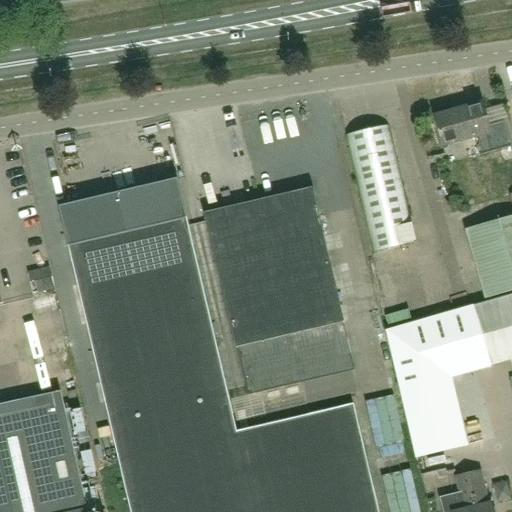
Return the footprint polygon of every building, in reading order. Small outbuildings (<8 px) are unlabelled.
[(482,102),(435,116),(443,146),(477,136),(482,155),(500,150),(504,163),(511,161),(511,155),(510,147),(511,147),(504,123),(489,128),(482,102)] [(343,108),(348,130),(371,125),(367,103),(343,108)] [(375,252),(416,244),(388,125),(346,135),(375,252)] [(164,142),(172,168),(187,163),(180,137),(164,142)] [(238,433),(187,218),(177,179),(59,207),(119,461),(238,433)] [(313,188),(204,214),(248,397),(357,372),(313,188)] [(511,217),(465,231),(485,301),(511,292),(511,217)] [(30,285),(33,296),(55,291),(52,279),(30,285)] [(511,295),(474,307),(387,332),(416,458),(465,446),(450,378),(511,360),(511,362),(511,295)] [(41,351),(63,346),(59,326),(36,332),(41,351)] [(51,372),(52,383),(71,382),(70,371),(51,372)] [(0,395),(13,396),(14,373),(0,372),(0,395)] [(60,394),(0,408),(0,511),(83,511),(87,511),(105,511),(103,511),(99,511),(95,489),(83,492),(60,394)] [(378,511),(354,405),(238,433),(119,461),(130,511),(378,511)] [(373,438),(393,436),(391,411),(370,413),(373,438)] [(440,455),(417,461),(422,478),(445,471),(440,455)] [(455,467),(446,469),(448,475),(456,473),(455,467)] [(461,492),(441,497),(444,511),(492,511),(490,504),(488,504),(481,473),(458,479),(461,492)]
